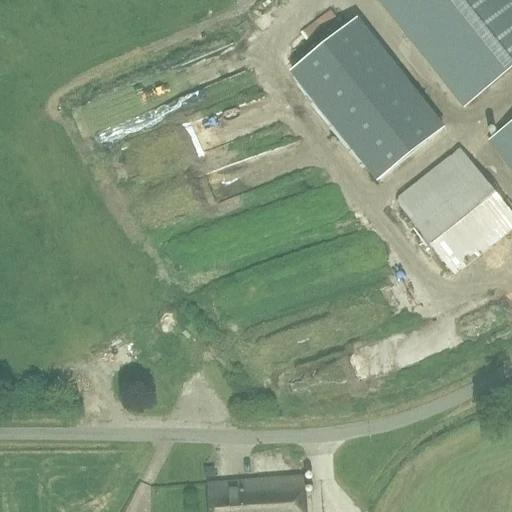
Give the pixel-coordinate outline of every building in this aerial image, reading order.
[(511,65),(511,0),(379,0),(462,105),(511,65)] [(293,75),(379,181),(443,130),(358,23),(293,75)] [(186,121),(189,157),(203,156),(201,140),(207,139),(206,119),(186,121)] [(511,122),(490,139),(511,166),(511,122)] [(398,195),(453,269),(511,225),(511,205),(466,144),(398,195)] [(243,246),(264,240),(258,216),(237,221),(243,246)] [(214,360),(204,370),(230,396),(240,387),(214,360)] [(209,511),(305,511),(303,476),(208,483),(209,511)]
